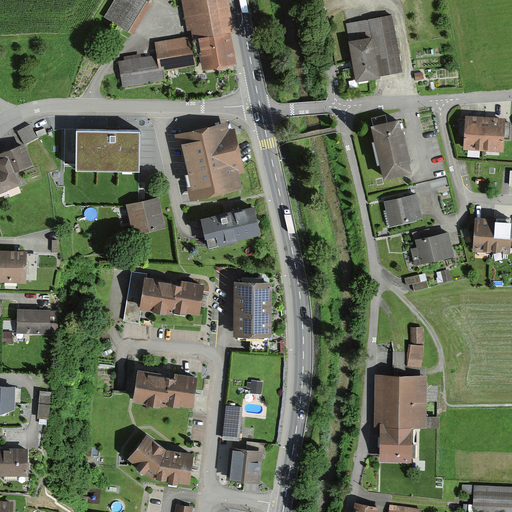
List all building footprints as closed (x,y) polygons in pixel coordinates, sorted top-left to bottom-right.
[(149,0),(114,0),(104,18),(131,33),(149,0)] [(222,0),(182,0),(188,31),(195,30),(202,69),(234,63),(222,0)] [(391,16),(345,25),(356,80),(402,71),(391,16)] [(189,38),(154,43),(156,56),(118,62),(122,89),(162,83),(160,69),(193,64),(189,38)] [(504,120),(466,117),(463,148),(502,151),(504,120)] [(397,118),(369,124),(381,179),(409,173),(397,118)] [(225,122),(176,134),(192,199),(238,188),(234,171),(242,169),(232,130),(227,131),(225,122)] [(27,146),(39,140),(31,125),(19,131),(27,146)] [(137,126),(79,125),(79,162),(137,162),(137,126)] [(0,197),(17,191),(10,171),(29,164),(22,145),(0,153),(2,158),(0,159),(0,197)] [(415,195),(382,203),(388,229),(421,221),(415,195)] [(157,198),(125,205),(132,234),(164,226),(157,198)] [(251,207),(199,221),(203,236),(214,233),(217,243),(258,232),(251,207)] [(511,222),(475,219),(472,250),(509,253),(511,222)] [(448,232),(416,240),(422,265),(454,258),(448,232)] [(24,253),(0,252),(0,280),(23,281),(24,253)] [(148,274),(131,271),(123,322),(140,325),(142,311),(168,315),(169,308),(195,312),(200,283),(177,279),(177,284),(147,279),(148,274)] [(407,278),(408,285),(414,284),(416,291),(430,288),(428,274),(407,278)] [(268,280),(235,280),(235,336),(269,336),(269,330),(269,282),(268,280)] [(47,310),(17,310),(17,333),(47,333),(47,310)] [(421,329),(411,329),(412,345),(422,344),(421,329)] [(423,348),(409,347),(407,366),(421,367),(423,348)] [(165,376),(137,371),(132,402),(160,406),(161,402),(189,406),(194,376),(166,371),(165,376)] [(424,376),(378,376),(378,462),(410,462),(410,429),(438,429),(438,419),(424,419),(424,376)] [(0,385),(0,406),(12,407),(13,386),(0,385)] [(52,422),(53,394),(41,393),(40,422),(52,422)] [(241,408),(225,407),(222,441),(237,442),(241,408)] [(191,452),(159,448),(143,434),(126,457),(154,478),(187,483),(191,452)] [(260,451),(230,448),(227,479),(256,482),(260,451)] [(24,451),(0,450),(0,476),(24,477),(24,451)] [(511,487),(461,486),(461,494),(473,495),(473,509),(511,510),(511,487)] [(9,511),(10,503),(0,502),(0,511),(9,511)] [(380,511),(382,507),(356,503),(354,511),(380,511)]
